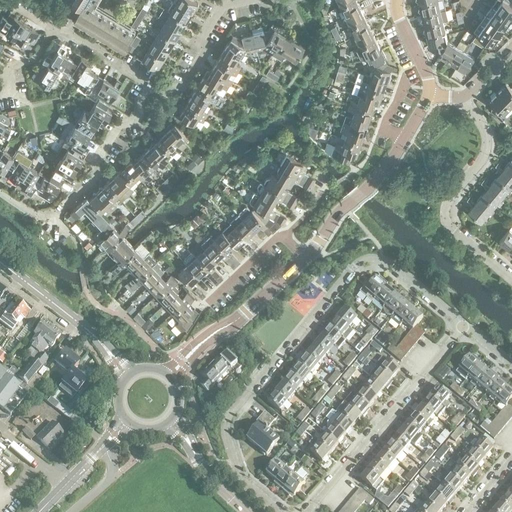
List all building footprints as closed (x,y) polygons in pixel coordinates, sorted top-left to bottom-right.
[(69,14),(74,18),(125,48),(135,32),(92,6),(96,0),(77,0),(79,1),(77,5),(75,4),(69,14)] [(174,0),(174,1),(192,12),(198,3),(193,0),(174,0)] [(346,16),(361,9),(356,0),(353,0),(339,7),(340,9),(343,10),(346,16)] [(438,1),(419,5),(422,16),(446,10),(443,0),(438,0),(438,1)] [(501,0),(496,0),(492,6),(510,20),(511,18),(511,17),(511,7),(511,4),(511,3),(508,0),(503,0),(503,1),(502,0),(501,0)] [(174,1),(168,10),(186,21),(192,12),(174,1)] [(492,6),(486,14),(505,28),(510,20),(492,6)] [(142,7),(137,16),(141,19),(147,10),(142,7)] [(349,28),(366,19),(361,9),(346,16),(349,22),(348,26),(349,28)] [(162,18),(166,20),(166,21),(181,31),(186,21),(168,10),(167,10),(162,18)] [(422,16),(425,26),(443,22),(443,21),(448,20),(446,10),(422,16)] [(0,32),(3,34),(4,32),(15,38),(24,23),(9,13),(6,18),(2,15),(0,18),(0,22),(0,23),(0,22),(0,32)] [(480,23),(499,36),(505,28),(486,14),(480,23)] [(137,16),(134,21),(131,26),(135,28),(141,19),(137,16)] [(356,37),(371,30),(366,19),(349,28),(350,30),(353,31),(356,37)] [(160,31),(175,40),(181,31),(166,21),(160,31)] [(425,26),(427,37),(446,32),(448,31),(448,28),(445,29),(443,22),(425,26)] [(40,32),(24,23),(15,38),(25,45),(28,40),(33,43),(40,32)] [(477,33),(478,34),(492,45),(499,36),(480,23),(474,32),(477,33)] [(251,33),(255,50),(261,49),(273,29),(270,27),(267,32),(263,33),(262,30),(251,33)] [(265,52),(265,51),(271,54),(283,35),(273,29),(261,49),(255,50),(256,55),(257,54),(258,57),(260,56),(260,53),(265,52)] [(359,48),(376,40),(371,30),(356,37),(359,42),(357,46),(358,48),(359,48)] [(160,31),(154,40),(170,49),(175,40),(160,31)] [(439,46),(443,48),(448,40),(446,32),(427,37),(429,44),(438,42),(439,46)] [(249,52),(255,50),(251,33),(240,36),(240,38),(236,39),(231,37),(229,40),(249,52)] [(281,60),(284,55),(293,41),(283,35),(271,54),(281,60)] [(130,44),(127,50),(131,52),(135,47),(136,45),(141,48),(143,45),(138,42),(133,39),(130,44)] [(149,49),(164,58),(170,49),(154,40),(149,49)] [(243,61),(247,56),(249,52),(229,40),(223,49),(237,58),(238,58),(243,61)] [(362,60),(366,57),(381,50),(376,40),(359,48),(358,48),(356,49),(362,60)] [(438,55),(447,61),(457,46),(448,40),(443,48),(438,55)] [(303,47),(293,41),(284,55),(290,59),(290,62),(293,63),(303,47)] [(447,61),(456,66),(466,51),(457,46),(447,61)] [(158,68),(164,58),(149,49),(143,59),(158,68)] [(234,64),(237,58),(223,49),(217,59),(237,71),(240,67),(234,64)] [(42,62),(47,65),(58,72),(61,67),(66,70),(72,59),(57,50),(52,58),(46,55),(42,62)] [(382,50),(381,50),(366,57),(369,63),(390,71),(392,66),(386,65),(384,61),(387,60),(382,50)] [(474,56),(466,51),(456,66),(464,72),(474,56)] [(77,62),(72,59),(66,70),(70,73),(68,77),(78,83),(88,68),(88,69),(91,63),(80,57),(77,62)] [(237,71),(217,59),(211,69),(231,81),(237,71)] [(391,76),(389,75),(390,71),(369,63),(367,68),(373,69),(371,76),(387,81),(389,82),(391,76)] [(48,87),(58,72),(47,65),(44,70),(39,67),(33,78),(48,87)] [(92,86),(96,89),(103,78),(88,69),(88,68),(78,83),(78,84),(88,91),(92,86)] [(207,70),(203,76),(220,87),(220,86),(225,90),(231,81),(211,69),(209,72),(207,70)] [(276,80),(278,76),(281,72),(276,69),(274,73),(273,73),(270,77),(276,80)] [(262,75),(256,83),(261,86),(266,78),(262,75)] [(197,86),(223,102),(225,98),(216,93),(220,87),(203,76),(197,86)] [(361,84),(383,92),(387,81),(371,76),(369,82),(363,80),(361,84)] [(119,87),(103,78),(96,89),(101,92),(98,96),(109,103),(119,87)] [(497,90),(511,104),(511,88),(506,82),(497,90)] [(257,92),(261,86),(256,83),(252,89),(257,92)] [(379,103),(383,92),(361,84),(360,89),(365,91),(363,97),(376,101),(375,102),(379,103)] [(220,106),(223,102),(197,86),(191,96),(205,104),(208,99),(220,106)] [(253,99),(256,95),(249,90),(246,94),(253,99)] [(503,114),(511,105),(511,104),(497,90),(488,100),(495,106),(491,110),(502,121),(506,117),(503,114)] [(106,108),(109,103),(98,96),(89,112),(100,118),(100,119),(105,122),(111,111),(106,108)] [(201,110),(205,104),(191,96),(184,106),(204,118),(207,113),(201,110)] [(372,112),(375,102),(376,101),(363,97),(360,96),(358,102),(352,100),(350,105),(372,112)] [(368,123),(372,112),(350,105),(348,109),(355,111),(353,117),(368,123)] [(202,121),(204,118),(184,106),(178,116),(192,124),(196,118),(202,121)] [(90,134),(100,119),(100,118),(89,112),(84,108),(74,124),(90,134)] [(0,112),(0,135),(4,137),(10,127),(7,125),(9,121),(8,117),(1,112),(0,112)] [(344,121),(343,126),(364,133),(365,132),(367,131),(366,128),(368,123),(353,117),(346,115),(344,121)] [(225,124),(230,127),(234,121),(229,118),(225,124)] [(81,149),(90,134),(74,124),(65,139),(81,149)] [(163,130),(165,132),(181,149),(184,146),(180,141),(185,136),(174,124),(170,127),(168,125),(163,130)] [(233,129),(225,124),(223,128),(230,133),(233,129)] [(360,144),(364,133),(343,126),(341,130),(347,132),(345,139),(360,144)] [(161,136),(157,140),(168,152),(169,152),(172,155),(176,150),(178,152),(181,149),(165,132),(163,130),(159,134),(161,136)] [(56,155),(61,158),(77,168),(83,157),(78,154),(81,149),(65,139),(56,155)] [(336,143),(335,148),(332,154),(349,160),(350,156),(351,157),(353,156),(354,154),(356,155),(360,144),(345,139),(343,145),(336,143)] [(172,165),(168,161),(164,156),(168,152),(157,140),(149,148),(165,164),(169,168),(172,165)] [(0,170),(3,172),(10,161),(13,156),(0,148),(0,170)] [(161,168),(165,164),(149,148),(140,155),(152,168),(157,163),(161,168)] [(15,164),(8,175),(19,182),(29,166),(32,161),(16,151),(13,156),(10,161),(15,164)] [(147,172),(152,168),(140,155),(133,163),(146,177),(148,180),(152,177),(147,172)] [(279,166),(311,185),(314,180),(298,171),(302,165),(288,157),(286,160),(282,161),(279,166)] [(61,158),(51,173),(62,180),(65,175),(70,178),(77,168),(61,158)] [(498,176),(510,187),(511,184),(511,158),(511,159),(498,176)] [(142,180),(146,177),(133,163),(131,160),(122,169),(133,181),(138,176),(142,180)] [(192,160),(185,167),(193,169),(197,165),(192,160)] [(32,183),(37,186),(43,175),(39,172),(44,164),(40,161),(35,170),(29,166),(19,182),(29,188),(32,183)] [(285,183),(285,184),(289,186),(292,181),(308,190),(311,185),(279,166),(276,171),(277,174),(275,177),(285,183)] [(136,193),(133,190),(128,185),(133,181),(122,169),(113,177),(129,193),(133,197),(136,193)] [(164,180),(168,186),(178,178),(173,172),(164,180)] [(43,175),(37,186),(42,189),(39,194),(49,200),(62,180),(51,173),(48,178),(43,175)] [(291,208),(294,203),(297,198),(282,189),(285,184),(285,183),(275,177),(271,174),(269,178),(266,178),(263,183),(259,181),(257,186),(258,189),(256,192),(254,190),(253,191),(252,191),(272,204),(275,199),(291,208)] [(483,193),(496,204),(510,187),(498,176),(483,193)] [(126,196),(129,193),(113,177),(105,184),(117,196),(121,201),(126,196)] [(168,186),(164,180),(155,187),(160,193),(168,186)] [(112,201),(117,196),(105,184),(97,192),(113,209),(116,206),(112,201)] [(272,204),(252,191),(248,198),(248,200),(248,203),(250,204),(254,207),(253,209),(275,227),(280,223),(281,224),(285,219),(269,209),(272,204)] [(109,212),(113,209),(97,192),(89,200),(100,212),(105,208),(109,212)] [(483,193),(470,208),(469,210),(482,221),(496,204),(483,193)] [(71,214),(67,217),(72,221),(75,218),(84,210),(85,211),(87,211),(87,215),(89,215),(93,220),(101,212),(100,212),(89,200),(87,198),(71,214)] [(213,205),(208,200),(204,204),(209,209),(213,205)] [(275,227),(253,209),(250,211),(246,206),(237,214),(253,231),(258,226),(259,227),(262,227),(262,229),(267,235),(275,227)] [(141,209),(135,215),(138,219),(142,214),(144,212),(141,209)] [(101,227),(92,235),(97,241),(113,225),(101,212),(93,220),(98,225),(98,226),(101,227)] [(230,224),(253,248),(257,244),(252,239),(249,239),(250,236),(249,235),(253,231),(237,214),(237,215),(229,222),(230,223),(230,224)] [(135,215),(129,221),(132,224),(134,223),(138,219),(135,215)] [(192,219),(198,225),(203,221),(197,215),(192,219)] [(194,228),(198,225),(192,219),(189,222),(194,228)] [(221,232),(236,247),(241,243),(241,244),(244,244),(244,246),(249,252),(253,248),(230,224),(221,232)] [(108,248),(122,235),(127,230),(123,226),(118,230),(113,225),(97,241),(98,242),(100,240),(108,248)] [(511,225),(500,240),(509,248),(511,244),(511,225)] [(221,232),(213,240),(236,264),(240,261),(231,252),(229,252),(229,249),(228,248),(232,244),(235,248),(236,247),(221,232)] [(119,260),(119,261),(134,247),(126,238),(124,236),(122,235),(108,248),(109,250),(111,252),(119,260)] [(223,259),(229,265),(232,268),(236,264),(213,240),(209,236),(200,244),(204,248),(215,260),(220,256),(221,257),(223,257),(223,259)] [(92,244),(88,241),(83,245),(87,249),(92,244)] [(126,264),(131,269),(148,252),(149,250),(140,241),(134,247),(119,261),(120,262),(113,268),(117,272),(123,267),(123,264),(125,264),(126,264)] [(211,265),(215,260),(204,248),(195,256),(216,277),(219,281),(222,277),(214,268),(211,268),(211,266),(211,265)] [(126,282),(130,286),(157,261),(148,252),(131,269),(136,274),(135,275),(134,277),(132,277),(126,282)] [(211,281),(216,277),(195,256),(192,252),(183,261),(187,265),(186,265),(198,277),(203,272),(203,273),(206,273),(206,276),(211,281)] [(157,261),(130,286),(134,290),(139,285),(140,282),(142,282),(143,281),(147,286),(160,275),(163,271),(159,266),(160,265),(157,261)] [(147,286),(156,295),(175,277),(178,274),(178,273),(177,273),(170,265),(164,270),(169,275),(164,279),(160,275),(147,286)] [(178,274),(201,298),(205,294),(196,285),(193,285),(193,283),(193,282),(198,277),(186,265),(178,273),(178,274)] [(164,303),(176,292),(179,289),(174,284),(178,280),(175,277),(156,295),(164,303)] [(373,303),(375,301),(386,287),(377,280),(373,284),(370,281),(360,293),(373,303)] [(386,287),(375,301),(378,304),(380,302),(385,307),(395,295),(386,287)] [(164,303),(169,308),(172,312),(191,294),(188,290),(181,297),(176,292),(164,303)] [(174,324),(170,328),(173,331),(176,335),(181,331),(191,320),(186,315),(192,309),(192,308),(187,304),(194,297),(191,294),(172,312),(180,320),(174,324)] [(344,298),(348,304),(353,300),(349,295),(344,298)] [(393,316),(404,303),(395,295),(385,307),(384,309),(384,311),(385,314),(387,316),(390,317),(392,317),(393,316)] [(4,315),(0,320),(0,321),(12,331),(17,325),(14,322),(19,316),(23,319),(28,311),(16,302),(14,305),(11,303),(4,313),(7,315),(6,316),(4,315)] [(393,316),(390,319),(400,328),(404,323),(414,311),(413,310),(415,308),(409,303),(408,305),(404,303),(393,316)] [(129,305),(125,308),(130,313),(134,310),(129,305)] [(357,311),(362,316),(366,311),(361,306),(357,311)] [(338,318),(350,328),(358,319),(346,309),(338,318)] [(362,316),(368,320),(372,315),(366,311),(362,316)] [(414,331),(416,327),(424,318),(414,311),(404,323),(413,330),(414,331)] [(338,318),(330,328),(342,338),(346,341),(354,331),(350,328),(338,318)] [(28,357),(51,328),(42,321),(33,334),(36,337),(23,353),(28,357)] [(368,335),(364,339),(369,344),(373,339),(378,332),(371,326),(366,333),(368,335)] [(385,326),(380,331),(386,336),(390,331),(385,326)] [(412,332),(421,339),(425,334),(416,327),(414,331),(413,330),(412,332)] [(32,360),(22,374),(17,379),(25,385),(25,386),(30,390),(39,379),(35,376),(42,367),(41,367),(46,360),(39,354),(46,345),(50,348),(60,335),(51,328),(28,357),(32,360)] [(153,331),(150,333),(155,338),(161,335),(158,329),(157,329),(156,328),(153,330),(153,331)] [(346,341),(342,338),(330,328),(322,338),(334,348),(338,351),(346,341)] [(417,344),(421,339),(412,332),(408,336),(417,344)] [(414,348),(417,344),(408,336),(404,341),(414,348)] [(315,346),(327,356),(334,348),(322,338),(315,346)] [(363,350),(369,344),(364,339),(358,346),(363,350)] [(401,345),(410,353),(414,348),(404,341),(401,345)] [(379,353),(382,350),(373,342),(370,346),(379,353)] [(406,357),(410,353),(401,345),(397,350),(406,357)] [(315,346),(307,355),(319,365),(327,356),(315,346)] [(388,351),(393,355),(397,350),(392,346),(388,351)] [(362,354),(368,359),(372,354),(367,350),(362,354)] [(402,362),(406,357),(397,350),(393,355),(402,362)] [(54,364),(68,374),(69,375),(72,371),(78,363),(64,351),(54,364)] [(210,367),(221,378),(229,369),(229,368),(230,368),(234,371),(240,365),(227,352),(221,359),(222,361),(221,363),(218,360),(210,367)] [(348,358),(353,362),(357,357),(352,353),(348,358)] [(362,365),(368,359),(362,354),(357,360),(362,365)] [(307,355),(300,365),(312,375),(319,365),(307,355)] [(376,366),(378,368),(393,381),(401,371),(384,357),(376,366)] [(466,381),(469,377),(480,365),(481,363),(475,358),(473,360),(470,357),(456,373),(466,381)] [(343,364),(348,368),(353,362),(348,358),(343,364)] [(292,374),(304,384),(312,375),(300,365),(292,374)] [(478,384),(489,372),(480,365),(469,377),(478,384)] [(8,370),(3,366),(1,368),(0,367),(0,408),(9,416),(27,395),(19,389),(23,384),(17,379),(22,374),(18,370),(16,372),(12,368),(8,372),(7,371),(8,370)] [(220,387),(223,390),(228,384),(225,381),(224,382),(221,378),(210,367),(202,376),(206,380),(201,385),(208,392),(219,379),(223,383),(220,387)] [(347,373),(352,377),(356,372),(351,368),(347,373)] [(385,390),(393,381),(378,368),(370,377),(374,379),(373,379),(385,390)] [(69,375),(68,374),(61,383),(75,394),(85,382),(72,371),(69,375)] [(337,381),(342,376),(337,371),(332,377),(337,381)] [(437,376),(442,380),(446,375),(441,371),(437,376)] [(489,372),(478,384),(488,392),(498,380),(499,378),(491,371),(490,373),(489,372)] [(347,383),(352,377),(347,373),(342,379),(347,383)] [(292,374),(284,383),(296,393),(304,384),(292,374)] [(328,382),(333,386),(337,381),(332,377),(328,382)] [(378,399),(385,390),(373,379),(366,389),(378,399)] [(488,392),(497,400),(507,387),(498,380),(488,392)] [(277,392),(289,402),(296,393),(284,383),(277,392)] [(450,389),(455,394),(460,389),(454,384),(450,389)] [(341,391),(336,386),(331,392),(336,396),(341,391)] [(362,386),(355,395),(358,398),(370,408),(378,399),(366,389),(362,386)] [(451,397),(438,387),(430,397),(445,410),(446,410),(450,406),(446,402),(451,397)] [(497,400),(506,407),(506,408),(509,404),(511,401),(511,391),(507,387),(497,400)] [(460,389),(455,394),(460,398),(465,393),(460,389)] [(317,395),(322,399),(326,394),(321,390),(317,395)] [(289,402),(277,392),(268,402),(280,412),(289,402)] [(331,392),(327,397),(332,401),(336,396),(331,392)] [(362,417),(370,408),(358,398),(352,393),(345,403),(362,417)] [(312,401),(317,405),(322,399),(317,395),(312,401)] [(438,419),(438,418),(445,410),(430,397),(422,406),(434,416),(438,419)] [(50,398),(47,402),(55,409),(59,404),(50,398)] [(472,399),(468,404),(473,409),(478,404),(472,399)] [(354,427),(362,417),(345,403),(337,412),(354,427)] [(473,409),(474,409),(479,414),(483,409),(478,404),(473,409)] [(316,410),(321,414),(325,409),(320,405),(316,410)] [(429,427),(430,426),(433,422),(431,420),(434,416),(422,406),(414,415),(427,425),(429,427)] [(306,408),(302,413),(307,417),(311,412),(306,408)] [(511,414),(505,409),(501,413),(510,421),(511,418),(511,414)] [(316,410),(311,416),(316,420),(321,414),(316,410)] [(329,421),(347,436),(354,427),(337,412),(329,421)] [(274,448),(280,441),(267,430),(275,421),(265,413),(257,422),(260,425),(248,439),(258,448),(268,456),(274,448)] [(297,419),(302,423),(307,417),(302,413),(297,419)] [(456,417),(461,422),(465,417),(460,413),(456,417)] [(467,418),(472,422),(476,418),(470,413),(467,418)] [(501,413),(497,418),(506,426),(510,421),(501,413)] [(420,434),(427,425),(414,415),(408,423),(420,434)] [(451,424),(456,428),(461,422),(456,417),(451,424)] [(493,423),(502,431),(506,426),(497,418),(493,423)] [(347,436),(329,421),(327,423),(328,428),(324,433),(327,435),(339,445),(347,436)] [(47,449),(62,434),(50,422),(35,438),(47,449)] [(305,423),(301,428),(306,433),(310,427),(305,423)] [(408,423),(400,433),(412,443),(415,446),(423,436),(420,434),(408,423)] [(498,435),(502,431),(493,423),(489,427),(484,423),(480,428),(485,432),(489,427),(498,435)] [(31,441),(36,436),(27,427),(22,431),(31,441)] [(459,427),(455,432),(460,437),(464,432),(459,427)] [(494,440),(498,435),(489,427),(485,432),(494,440)] [(298,431),(297,432),(296,434),(301,438),(306,433),(301,428),(298,431)] [(441,436),(446,440),(450,435),(445,431),(441,436)] [(455,432),(450,438),(456,443),(460,437),(455,432)] [(392,442),(404,452),(412,443),(400,433),(392,442)] [(331,454),(339,445),(327,435),(319,444),(331,454)] [(436,442),(441,446),(446,440),(441,436),(436,442)] [(309,444),(315,449),(311,453),(323,464),(331,454),(319,444),(313,439),(309,444)] [(474,441),(470,445),(486,459),(494,449),(483,439),(479,443),(476,441),(474,441)] [(392,442),(384,451),(396,461),(404,452),(392,442)] [(466,450),(470,453),(467,458),(479,467),(486,459),(470,445),(466,450)] [(290,453),(296,458),(300,453),(299,452),(301,450),(296,446),(290,453)] [(440,451),(445,455),(449,450),(444,446),(440,451)] [(426,454),(430,458),(434,453),(430,449),(426,454)] [(377,460),(389,470),(396,461),(384,451),(377,460)] [(440,461),(445,455),(440,451),(435,457),(440,461)] [(300,453),(296,458),(301,462),(305,457),(300,453)] [(458,458),(463,462),(459,467),(471,477),(479,467),(467,458),(461,453),(458,458)] [(421,460),(425,464),(430,458),(426,454),(421,460)] [(305,465),(310,469),(314,464),(309,460),(305,465)] [(389,470),(377,460),(369,469),(381,480),(389,470)] [(266,473),(276,481),(287,469),(277,461),(266,473)] [(424,469),(429,473),(434,468),(429,464),(424,469)] [(448,473),(463,486),(471,477),(459,467),(455,464),(448,473)] [(414,468),(410,473),(415,477),(419,472),(414,468)] [(295,476),(287,469),(276,481),(274,484),(280,488),(282,486),(285,489),(295,476)] [(388,509),(400,495),(395,491),(388,499),(383,497),(380,495),(382,489),(380,489),(385,483),(381,480),(369,469),(361,479),(373,489),(377,492),(375,498),(388,509)] [(424,469),(420,475),(425,479),(429,473),(424,469)] [(410,483),(415,477),(410,473),(405,479),(410,483)] [(439,482),(441,483),(455,495),(463,486),(448,473),(447,473),(439,482)] [(285,489),(284,491),(289,496),(291,493),(295,497),(305,485),(304,484),(305,482),(297,475),(295,476),(285,489)] [(409,487),(414,492),(418,487),(413,483),(409,487)] [(433,492),(448,504),(455,495),(441,483),(433,492)] [(395,491),(400,495),(404,490),(399,486),(395,491)] [(409,487),(404,493),(409,498),(414,492),(409,487)] [(361,488),(356,493),(366,501),(370,496),(361,488)] [(433,499),(428,504),(438,511),(441,511),(448,504),(433,492),(430,496),(433,499)] [(353,498),(362,506),(366,501),(356,493),(353,498)] [(511,495),(509,493),(502,502),(511,510),(511,495)] [(370,496),(366,501),(371,505),(375,500),(370,496)] [(349,502),(358,510),(362,506),(353,498),(349,502)] [(398,501),(394,506),(399,510),(403,505),(398,501)] [(345,507),(351,511),(356,511),(358,510),(349,502),(345,507)] [(493,511),(511,511),(511,510),(502,502),(493,511)]
